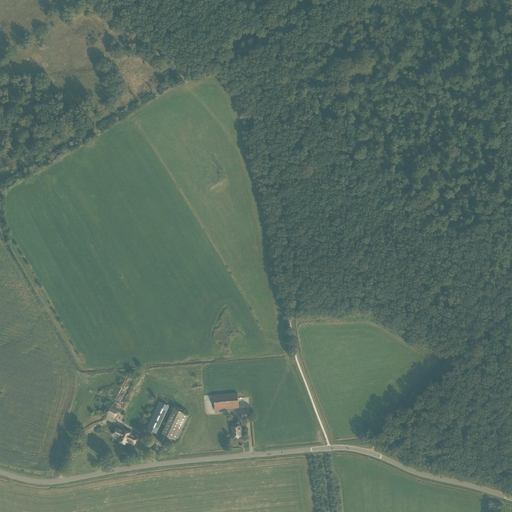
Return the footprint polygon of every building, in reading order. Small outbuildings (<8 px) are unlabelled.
[(214,396),(215,411),(239,408),(238,393),(214,396)] [(168,406),(160,403),(146,432),(155,436),(168,406)] [(107,414),(115,418),(118,412),(110,408),(107,413),(107,414)] [(140,431),(147,417),(133,409),(125,423),(140,431)] [(188,416),(173,409),(161,436),(176,443),(188,416)] [(231,427),(232,431),(232,437),(241,436),(240,426),(239,426),(239,423),(232,424),(232,427),(231,427)] [(113,435),(119,438),(118,441),(126,445),(131,434),(123,430),(122,431),(116,428),(113,435)]
